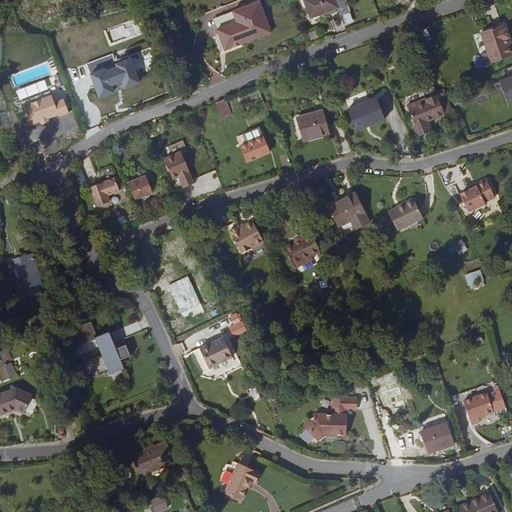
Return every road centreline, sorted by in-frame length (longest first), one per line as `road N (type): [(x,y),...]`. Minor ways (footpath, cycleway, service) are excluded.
road 1 (unclassified): [(81,261),(207,204),(311,169),(419,167),(511,139)]
road 2 (residential): [(67,172),(90,143),(118,130),(470,0)]
road 3 (unclassified): [(192,404),(303,460),(438,470)]
road 4 (residential): [(192,404),(53,453),(0,456)]
road 5 (unclassified): [(192,404),(145,293),(85,275),(81,261)]
